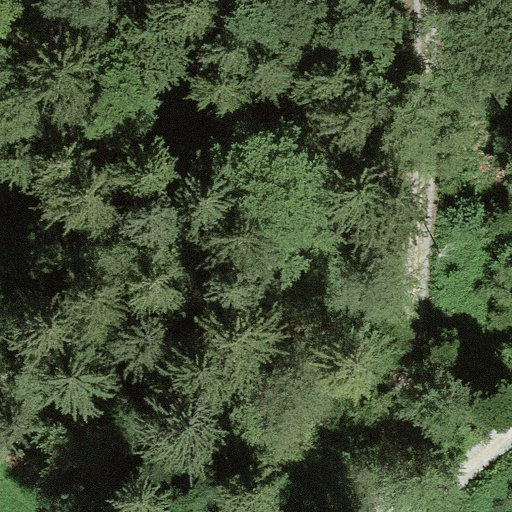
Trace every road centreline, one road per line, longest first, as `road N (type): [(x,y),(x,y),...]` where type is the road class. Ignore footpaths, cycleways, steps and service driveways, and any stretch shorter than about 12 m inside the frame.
road 1 (track): [(424,0),(428,71),(399,456),(386,511)]
road 2 (track): [(411,511),(511,433)]
